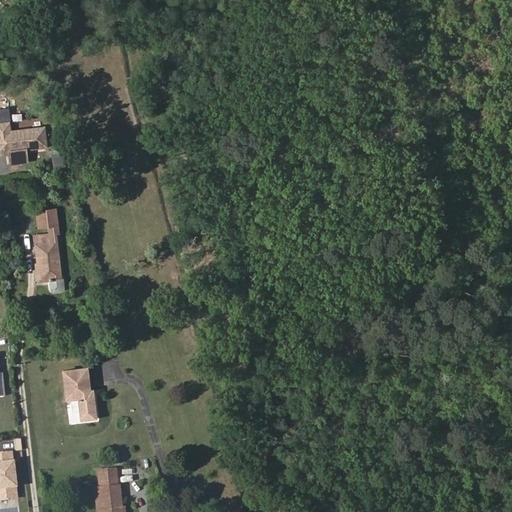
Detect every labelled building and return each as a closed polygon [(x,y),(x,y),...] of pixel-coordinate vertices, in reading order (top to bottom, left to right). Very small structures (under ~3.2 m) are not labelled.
[(28,163),(26,151),(47,148),(44,125),(11,130),(10,121),(0,122),(0,156),(7,155),(8,166),(28,163)] [(61,278),(55,233),(58,233),(55,209),(36,211),(38,227),(48,226),(49,234),(36,235),(37,243),(34,244),(36,257),(39,256),(40,262),(38,262),(40,281),(48,280),(50,289),(54,292),(61,291),(64,287),(63,278),(61,278)] [(89,390),(87,368),(63,371),(66,399),(78,398),(81,419),(95,418),(92,390),(89,390)] [(0,500),(17,498),(12,451),(0,452),(0,500)] [(121,511),(121,508),(118,486),(117,486),(115,469),(98,471),(100,488),(95,488),(97,511),(121,511)]
